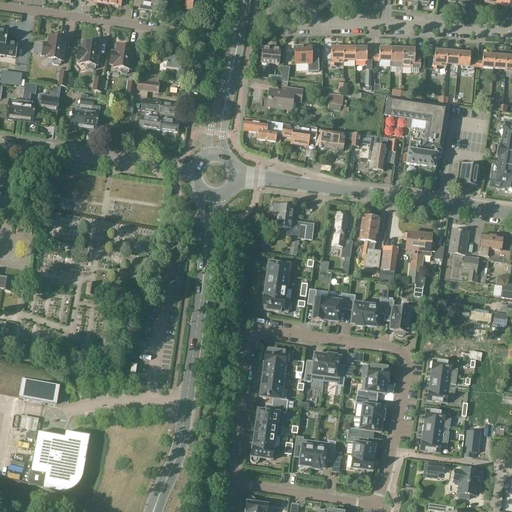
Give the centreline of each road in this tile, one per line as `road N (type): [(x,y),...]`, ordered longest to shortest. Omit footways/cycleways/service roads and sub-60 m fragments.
road 1 (residential): [(377,507),(407,367),(388,346),(256,331),(233,484)]
road 2 (secondary): [(511,214),(235,175)]
road 3 (secondary): [(153,511),(176,457),(203,277)]
road 4 (residential): [(0,6),(202,39)]
road 5 (residential): [(511,34),(316,24)]
road 6 (residential): [(233,484),(377,507)]
road 7 (residential): [(192,171),(48,151)]
